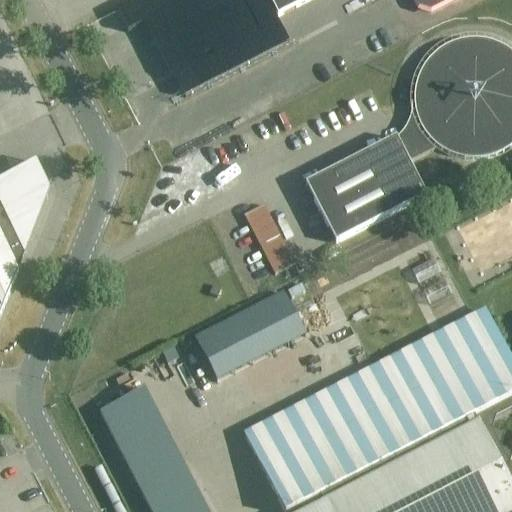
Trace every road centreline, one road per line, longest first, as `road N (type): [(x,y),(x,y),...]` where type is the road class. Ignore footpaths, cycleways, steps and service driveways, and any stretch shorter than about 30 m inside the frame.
road 1 (unclassified): [(27,391),(110,172),(25,0)]
road 2 (unclassified): [(81,511),(31,415),(27,391)]
